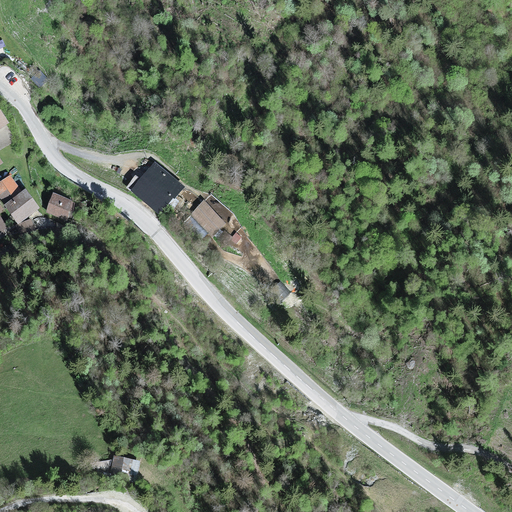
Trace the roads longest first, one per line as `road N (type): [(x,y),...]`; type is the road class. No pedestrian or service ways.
road 1 (tertiary): [(471,511),(261,344),(139,214),(64,167),(0,85)]
road 2 (track): [(342,415),(484,453),(511,469)]
road 3 (track): [(10,511),(97,499),(129,511)]
